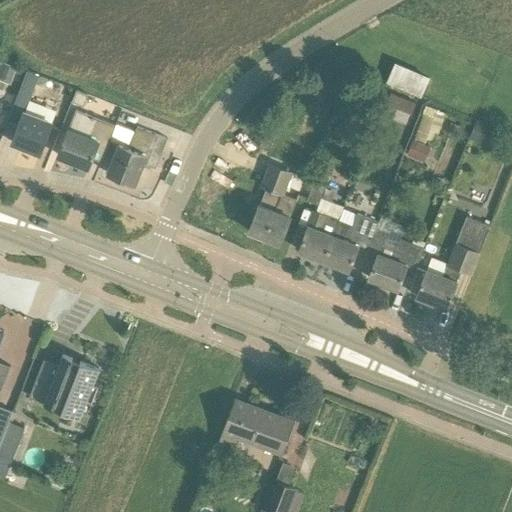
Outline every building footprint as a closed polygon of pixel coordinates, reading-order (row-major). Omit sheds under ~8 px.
[(52,122),(25,112),(39,75),(28,71),(27,71),(20,91),(18,96),(9,120),(19,124),(12,142),(40,153),(52,122)] [(89,95),(77,90),(72,102),(84,107),(89,95)] [(397,108),(401,96),(391,92),(387,104),(397,108)] [(433,118),(436,109),(426,105),(423,114),(424,114),(433,118)] [(109,146),(117,126),(93,116),(77,110),(69,129),(58,156),(89,168),(99,142),(109,146)] [(477,120),(476,122),(470,139),(484,144),(491,140),(495,129),(496,127),(477,120)] [(143,163),(156,168),(167,139),(137,127),(129,147),(120,144),(108,174),(135,184),(143,163)] [(265,133),(260,147),(270,151),(275,137),(265,133)] [(344,135),(332,140),(336,149),(348,144),(344,135)] [(424,162),(431,148),(413,140),(407,155),(424,162)] [(262,186),(267,188),(261,204),(260,204),(249,231),(280,243),(298,199),(284,194),(292,172),(271,164),(262,186)] [(315,181),(307,201),(319,205),(326,185),(315,181)] [(344,215),(346,205),(324,198),(321,208),(344,215)] [(299,251),(325,260),(340,220),(315,210),(309,225),(299,251)] [(354,225),(340,220),(325,260),(350,270),(359,244),(369,248),(370,245),(375,233),(379,221),(358,213),(354,225)] [(456,243),(448,264),(462,270),(473,274),(481,253),(480,253),(491,226),(467,216),(457,243),(456,243)] [(443,223),(443,220),(438,219),(432,241),(447,246),(453,226),(443,223)] [(375,233),(370,245),(380,249),(369,278),(398,289),(407,265),(416,269),(425,248),(401,239),(400,242),(375,233)] [(458,281),(462,270),(448,264),(444,275),(428,270),(427,269),(417,296),(447,308),(458,281)] [(0,389),(1,390),(11,366),(0,361),(0,341),(4,331),(0,329),(0,389)] [(30,397),(43,402),(65,411),(81,416),(87,400),(92,402),(99,387),(93,385),(99,368),(64,354),(60,366),(44,360),(30,397)] [(244,439),(283,453),(295,420),(235,398),(216,447),(232,453),(233,450),(239,452),(244,439)] [(0,442),(1,443),(14,411),(0,405),(0,442)] [(25,428),(10,422),(0,447),(0,455),(13,460),(25,428)] [(264,511),(287,511),(296,488),(275,480),(263,508),(264,511)]
